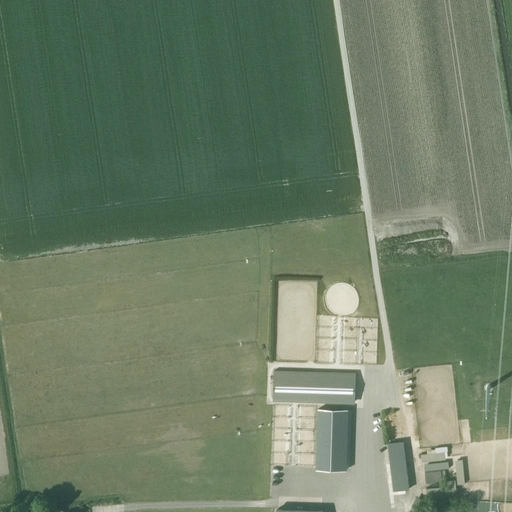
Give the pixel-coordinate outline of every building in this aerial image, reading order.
[(331,372),(331,380),(273,378),(273,399),(355,401),(355,373),(331,372)] [(403,441),(388,443),(393,491),(398,490),(409,489),(403,441)] [(440,470),(425,472),(426,483),(442,481),(440,470)] [(446,486),(426,488),(427,498),(427,499),(430,498),(457,496),(455,480),(446,481),(445,481),(446,486)] [(395,493),(397,511),(404,511),(402,492),(395,493)]
